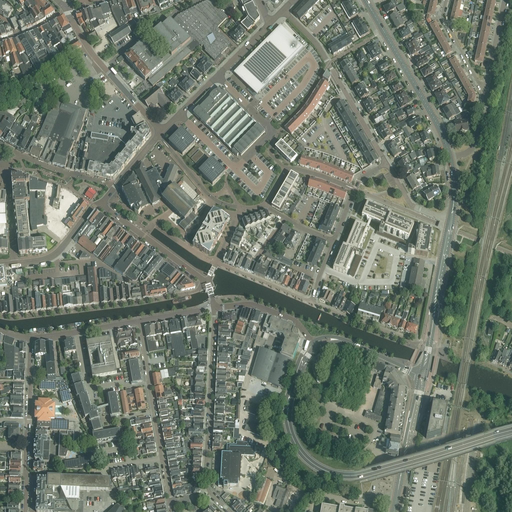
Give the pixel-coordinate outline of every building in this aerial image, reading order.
[(22,6),(29,0),(17,0),(17,1),(18,1),(15,3),(19,7),(21,9),(22,7),(22,6)] [(30,0),(25,5),(28,10),(31,8),(40,23),(45,20),(32,0),(30,0)] [(32,0),(45,20),(45,19),(54,13),(49,7),(43,0),(32,0)] [(125,0),(121,0),(120,1),(123,11),(126,17),(127,17),(129,21),(132,20),(132,19),(129,11),(125,0)] [(125,0),(129,11),(132,19),(134,18),(132,13),(131,10),(136,9),(132,0),(125,0)] [(135,0),(140,14),(143,13),(153,10),(153,9),(156,8),(152,0),(135,0)] [(248,18),(241,25),(244,29),(247,32),(252,27),(252,28),(253,27),(254,26),(254,25),(255,25),(260,20),(257,13),(252,4),(250,0),(239,0),(244,8),(248,17),(248,18)] [(310,0),(306,0),(305,2),(311,9),(315,5),(310,0)] [(350,0),(341,5),(343,10),(352,5),(350,0)] [(112,13),(120,28),(128,23),(126,17),(123,11),(120,1),(109,4),(110,8),(112,13)] [(388,4),(388,6),(384,8),(387,14),(395,9),(392,5),(395,3),(393,1),(388,4)] [(131,53),(125,58),(130,64),(139,75),(140,75),(145,80),(148,78),(149,80),(148,81),(153,86),(191,53),(186,48),(195,40),(201,47),(203,46),(205,51),(204,51),(214,61),(223,52),(224,51),(223,50),(226,49),(227,48),(231,45),(219,34),(218,33),(219,32),(217,29),(227,18),(212,2),(210,3),(209,2),(208,2),(207,2),(206,2),(205,2),(204,3),(203,3),(201,5),(200,4),(198,6),(197,5),(195,8),(194,7),(192,9),(192,8),(190,10),(189,10),(187,12),(186,11),(184,13),(184,12),(182,14),(181,14),(179,16),(178,15),(172,22),(169,20),(163,26),(162,27),(161,26),(151,35),(169,54),(160,62),(155,56),(150,51),(143,42),(137,47),(131,53)] [(224,8),(229,13),(234,8),(232,2),(227,4),(224,8)] [(305,2),(301,6),(308,13),(311,9),(305,2)] [(3,16),(10,6),(8,4),(6,7),(4,5),(0,10),(0,14),(3,16)] [(104,6),(99,7),(102,18),(108,29),(113,27),(108,18),(109,18),(108,15),(111,14),(108,4),(104,5),(104,6)] [(352,5),(343,10),(346,15),(355,10),(352,5)] [(3,16),(8,19),(9,17),(13,11),(10,10),(12,7),(10,6),(3,16)] [(301,6),(297,10),(304,16),(308,13),(301,6)] [(99,8),(93,9),(97,21),(106,37),(111,33),(111,32),(110,33),(108,29),(102,18),(99,7),(99,8)] [(34,21),(36,25),(40,23),(31,8),(28,10),(31,13),(29,14),(30,14),(34,21)] [(93,9),(86,11),(91,24),(94,31),(100,40),(101,40),(106,37),(97,21),(93,9)] [(434,17),(435,11),(429,9),(428,13),(426,12),(426,15),(427,15),(426,19),(429,19),(430,19),(430,16),(434,17)] [(297,10),(293,14),(296,17),(300,20),(304,16),(297,10)] [(355,10),(346,15),(349,20),(358,15),(355,10)] [(20,18),(21,21),(22,22),(23,21),(27,29),(32,27),(30,22),(31,21),(28,17),(25,12),(23,13),(23,14),(20,15),(17,11),(15,13),(18,16),(20,18)] [(25,11),(25,12),(28,17),(31,21),(30,22),(32,27),(36,25),(34,21),(30,14),(29,14),(27,12),(27,11),(26,12),(25,11)] [(86,11),(80,12),(85,24),(87,28),(90,33),(94,31),(91,24),(86,11)] [(82,25),(84,30),(87,28),(85,24),(80,12),(75,14),(77,19),(78,22),(80,26),(82,25)] [(390,17),(393,23),(400,20),(402,18),(401,16),(398,17),(396,13),(390,17)] [(19,28),(22,32),(27,29),(23,21),(22,22),(21,21),(20,18),(18,16),(15,18),(19,28)] [(57,20),(49,24),(52,30),(61,44),(62,45),(58,47),(61,53),(65,50),(66,51),(68,50),(71,54),(75,51),(79,48),(81,47),(77,40),(76,38),(69,26),(65,19),(64,17),(64,16),(62,17),(57,20)] [(15,30),(19,28),(15,18),(11,21),(11,19),(9,17),(8,19),(10,21),(15,30)] [(360,19),(351,24),(354,29),(363,24),(360,19)] [(400,20),(393,23),(397,30),(403,26),(400,20)] [(429,26),(432,31),(438,28),(435,22),(432,24),(430,20),(427,21),(429,26)] [(109,37),(114,44),(130,33),(138,28),(134,21),(109,37)] [(238,30),(235,32),(241,38),(245,34),(242,31),(244,29),(241,25),(238,23),(236,25),(238,27),(236,28),(238,30)] [(363,24),(354,29),(357,34),(366,29),(363,24)] [(411,24),(407,27),(408,28),(399,33),(403,39),(410,35),(408,31),(413,28),(411,24)] [(4,27),(7,36),(13,34),(9,25),(3,27),(4,27)] [(42,28),(54,48),(55,49),(58,47),(62,45),(61,44),(60,44),(53,34),(48,25),(42,28)] [(280,26),(234,73),(234,74),(235,73),(249,87),(258,95),(261,91),(262,92),(262,91),(307,46),(299,38),(296,41),(280,26)] [(51,54),(56,61),(60,59),(55,49),(54,48),(53,48),(47,37),(42,28),(37,30),(45,44),(47,47),(49,51),(51,54)] [(84,30),(90,41),(96,37),(93,32),(90,34),(90,33),(87,28),(84,30)] [(435,36),(441,33),(438,28),(432,31),(435,36)] [(366,29),(357,34),(359,39),(369,34),(366,29)] [(43,45),(45,44),(37,30),(33,32),(42,47),(44,46),(43,45)] [(42,47),(33,32),(24,36),(33,50),(35,54),(43,50),(42,47)] [(241,38),(235,32),(233,35),(231,33),(229,35),(237,43),(241,38)] [(438,41),(443,38),(441,33),(435,36),(438,41)] [(346,34),(341,37),(342,38),(347,47),(352,44),(346,34)] [(18,39),(30,62),(33,68),(35,71),(37,75),(42,72),(44,71),(43,70),(44,70),(38,59),(37,60),(26,40),(24,36),(18,39)] [(342,38),(337,40),(343,50),(347,47),(342,38)] [(439,47),(446,43),(443,38),(438,41),(439,44),(438,44),(439,47)] [(17,39),(12,41),(19,55),(25,65),(24,66),(27,72),(23,74),(19,76),(21,79),(35,71),(33,68),(30,62),(18,39),(17,39)] [(337,40),(332,43),(338,52),(343,50),(337,40)] [(406,45),(409,51),(417,46),(416,44),(417,44),(415,40),(414,41),(414,40),(406,45)] [(12,41),(6,42),(11,57),(13,68),(14,69),(15,69),(17,68),(18,67),(18,66),(20,65),(23,74),(27,72),(21,60),(19,58),(17,53),(12,41)] [(6,57),(6,58),(11,57),(6,42),(3,44),(6,57)] [(332,43),(328,46),(328,47),(333,55),(338,52),(332,43)] [(443,51),(449,48),(446,43),(439,47),(440,49),(442,48),(443,51)] [(425,53),(431,49),(429,46),(420,51),(419,48),(421,47),(420,44),(417,46),(409,51),(408,51),(411,56),(419,52),(420,55),(425,53)] [(368,51),(370,55),(378,50),(375,45),(363,52),(364,54),(366,53),(368,51)] [(99,56),(103,61),(113,53),(109,48),(99,56)] [(450,56),(449,55),(452,53),(449,48),(443,51),(445,54),(443,55),(445,57),(446,56),(447,58),(450,56)] [(431,49),(425,53),(427,56),(420,60),(420,58),(415,61),(417,63),(416,64),(418,69),(428,63),(426,60),(430,58),(430,57),(434,55),(431,49)] [(378,50),(370,55),(373,60),(381,55),(378,50)] [(356,57),(360,64),(366,61),(361,53),(356,57)] [(46,54),(38,59),(44,70),(47,67),(52,64),(56,61),(51,54),(47,56),(46,54)] [(340,65),(343,70),(350,66),(348,63),(350,62),(348,58),(343,61),(344,63),(340,65)] [(448,60),(452,67),(458,64),(455,58),(452,60),(451,58),(448,60)] [(206,59),(201,63),(209,71),(212,68),(211,67),(213,66),(206,59)] [(377,67),(381,74),(388,70),(387,69),(388,68),(388,67),(388,66),(387,65),(386,65),(385,62),(377,67)] [(209,71),(201,63),(197,67),(204,74),(206,73),(209,71)] [(453,73),(455,72),(460,69),(458,64),(452,67),(453,69),(452,70),(453,73)] [(430,70),(435,67),(434,65),(429,68),(421,72),(424,78),(432,73),(430,70)] [(344,71),(343,71),(344,73),(345,72),(346,75),(353,71),(350,66),(343,70),(344,71)] [(460,69),(455,72),(457,77),(463,74),(460,69)] [(201,77),(195,70),(192,73),(191,71),(189,73),(188,72),(186,74),(187,74),(189,76),(191,75),(197,82),(199,80),(200,80),(201,78),(201,77)] [(346,75),(349,80),(356,76),(353,71),(346,75)] [(328,83),(330,79),(327,72),(323,78),(322,79),(323,79),(321,82),(327,85),(328,83)] [(385,79),(387,83),(395,78),(393,74),(391,72),(383,77),(384,77),(382,78),(381,76),(376,78),(373,80),(375,82),(380,79),(381,82),(385,79)] [(186,80),(184,82),(191,89),(193,86),(194,84),(188,78),(189,77),(187,74),(184,77),(185,79),(186,80)] [(457,77),(460,82),(466,79),(463,74),(457,77)] [(356,76),(349,80),(352,85),(359,81),(356,76)] [(429,87),(438,82),(434,76),(426,81),(429,86),(429,87)] [(460,82),(463,87),(469,84),(466,79),(460,82)] [(174,90),(171,93),(179,100),(182,97),(183,96),(176,89),(176,88),(175,89),(174,87),(176,86),(174,84),(171,81),(169,83),(172,87),(171,88),(174,90)] [(177,81),(176,82),(178,84),(177,84),(186,93),(187,91),(188,92),(191,89),(184,82),(181,85),(177,81)] [(321,82),(318,86),(326,91),(329,86),(327,85),(321,82)] [(438,82),(429,87),(432,92),(441,87),(438,82)] [(391,90),(389,91),(391,95),(394,94),(402,89),(398,83),(390,88),(391,90)] [(463,90),(464,92),(471,89),(469,84),(463,87),(464,89),(463,90)] [(363,85),(355,90),(357,95),(365,91),(363,87),(364,87),(363,85)] [(326,91),(318,86),(315,91),(323,96),(326,91)] [(380,91),(382,96),(383,96),(384,99),(385,100),(388,99),(384,92),(390,89),(388,86),(380,91)] [(153,110),(156,107),(155,106),(158,103),(165,112),(172,106),(157,88),(158,88),(157,87),(153,90),(154,91),(142,100),(148,108),(148,107),(149,106),(153,110)] [(232,152),(237,157),(239,155),(241,157),(265,133),(259,127),(260,127),(260,126),(260,125),(259,125),(258,125),(258,126),(257,125),(258,125),(258,124),(257,123),(257,122),(256,122),(256,121),(255,121),(254,121),(253,122),(226,96),(227,95),(219,88),(199,109),(198,109),(193,114),(199,119),(200,118),(201,120),(200,121),(206,126),(232,151),(232,152)] [(467,94),(468,97),(474,94),(471,89),(464,92),(465,95),(467,94)] [(437,101),(446,96),(443,90),(435,95),(438,100),(437,101)] [(315,91),(312,96),(320,100),(323,96),(315,91)] [(365,91),(357,95),(361,100),(369,95),(368,93),(366,94),(365,91)] [(179,100),(171,93),(167,97),(175,104),(176,103),(179,100)] [(398,103),(406,98),(407,98),(404,93),(395,97),(398,103)] [(474,94),(468,97),(467,102),(468,102),(467,105),(469,106),(470,103),(474,104),(476,96),(474,94)] [(312,96),(309,100),(317,105),(320,100),(312,96)] [(446,96),(437,101),(440,106),(449,101),(446,96)] [(406,98),(398,103),(401,108),(409,104),(406,98)] [(363,104),(366,109),(373,105),(372,102),(373,101),(372,99),(363,104)] [(309,100),(307,105),(314,110),(317,105),(309,100)] [(36,142),(30,155),(39,160),(44,162),(48,151),(52,152),(53,149),(55,145),(56,142),(48,139),(59,114),(63,103),(57,101),(52,112),(50,111),(42,129),(36,142)] [(347,107),(343,102),(335,107),(338,112),(347,107)] [(53,165),(65,169),(68,157),(72,147),(75,147),(84,124),(82,124),(86,112),(81,110),(63,103),(59,114),(48,139),(56,142),(59,144),(60,144),(61,144),(60,149),(57,154),(53,165)] [(443,110),(446,116),(453,112),(450,107),(454,105),(453,103),(449,105),(449,106),(443,110)] [(307,105),(303,109),(310,115),(314,110),(307,105)] [(373,105),(366,109),(369,115),(378,110),(377,108),(375,108),(373,105)] [(349,112),(347,107),(338,112),(341,117),(349,112)] [(401,111),(395,114),(398,119),(402,116),(402,117),(404,115),(404,114),(406,113),(408,117),(415,113),(412,107),(405,111),(403,112),(402,110),(401,111)] [(379,116),(373,120),(374,122),(373,122),(374,124),(375,124),(376,125),(385,120),(383,117),(385,115),(384,113),(388,111),(386,108),(378,113),(379,116)] [(303,109),(300,113),(306,120),(310,115),(303,109)] [(461,120),(460,121),(462,132),(468,131),(468,130),(468,129),(468,128),(468,127),(467,127),(467,126),(468,126),(468,122),(464,122),(464,119),(465,119),(465,118),(466,118),(467,118),(468,118),(469,118),(470,118),(471,118),(471,115),(468,114),(467,113),(465,110),(463,111),(466,115),(460,118),(461,120)] [(455,121),(460,118),(466,115),(463,111),(458,114),(457,111),(453,113),(453,112),(446,116),(449,120),(455,117),(457,119),(455,120),(455,121)] [(352,117),(349,112),(341,117),(344,122),(352,117)] [(300,113),(296,117),(303,124),(306,120),(300,113)] [(151,136),(140,115),(132,120),(138,130),(136,131),(135,133),(132,132),(132,135),(135,136),(135,137),(137,138),(130,147),(129,148),(126,146),(118,139),(92,135),(88,156),(87,161),(86,162),(84,174),(113,181),(135,156),(137,153),(140,149),(151,136)] [(23,121),(29,124),(32,119),(26,116),(23,121)] [(0,139),(11,123),(10,123),(9,124),(5,122),(6,119),(3,117),(0,124),(0,139)] [(296,117),(292,121),(299,127),(303,124),(296,117)] [(355,122),(352,117),(344,122),(347,127),(355,122)] [(414,126),(415,129),(421,126),(420,123),(421,123),(417,117),(410,121),(408,123),(411,128),(413,127),(414,126)] [(460,118),(455,121),(455,123),(454,124),(452,124),(453,125),(452,126),(452,127),(453,127),(453,128),(453,129),(454,128),(455,132),(456,132),(459,132),(460,132),(462,132),(460,121),(461,120),(460,118)] [(292,121),(288,125),(295,131),(299,127),(292,121)] [(358,127),(355,122),(347,127),(349,131),(358,127)] [(0,139),(4,142),(11,132),(9,131),(13,124),(11,123),(0,139)] [(11,132),(4,142),(16,148),(26,131),(22,129),(21,128),(21,127),(15,124),(11,132)] [(384,126),(378,130),(381,135),(387,131),(390,130),(388,127),(387,124),(384,126)] [(288,125),(285,129),(291,135),(295,131),(288,125)] [(361,131),(358,127),(349,131),(348,132),(351,137),(352,137),(352,136),(361,131)] [(181,130),(169,142),(182,155),(195,143),(181,130)] [(364,136),(361,131),(352,136),(352,137),(355,141),(364,136)] [(387,131),(381,135),(384,140),(393,135),(392,133),(389,134),(387,131)] [(22,139),(17,149),(23,152),(29,141),(32,135),(26,132),(25,134),(22,139)] [(412,136),(415,142),(422,139),(423,143),(429,141),(426,133),(420,135),(419,133),(412,136)] [(366,141),(364,136),(355,141),(358,146),(366,141)] [(388,147),(391,152),(398,148),(396,145),(400,143),(399,141),(401,139),(399,137),(392,141),(393,144),(388,147)] [(31,139),(24,153),(30,155),(36,142),(31,139)] [(369,146),(366,141),(358,146),(361,151),(369,146)] [(279,144),(275,148),(279,152),(285,146),(281,142),(279,144)] [(75,171),(79,172),(84,149),(85,147),(81,146),(78,159),(75,171)] [(285,146),(279,152),(283,156),(289,150),(285,146)] [(372,151),(369,146),(361,151),(364,156),(372,151)] [(79,172),(84,174),(86,162),(87,161),(88,156),(86,155),(87,148),(85,147),(84,149),(79,172)] [(196,147),(187,156),(190,158),(198,149),(196,147)] [(398,148),(391,152),(394,158),(399,155),(401,157),(406,154),(405,151),(403,153),(401,150),(399,151),(398,148)] [(47,155),(45,162),(48,163),(50,158),(51,157),(53,158),(55,155),(56,150),(53,149),(52,152),(50,156),(47,155)] [(289,150),(283,156),(287,160),(293,154),(292,153),(289,150)] [(426,152),(429,160),(436,158),(435,154),(434,155),(433,150),(426,152)] [(199,151),(191,159),(195,164),(204,155),(199,151)] [(375,156),(372,151),(364,156),(367,161),(375,156)] [(293,154),(287,160),(291,164),(297,157),(298,156),(294,152),(292,153),(293,154)] [(48,163),(52,165),(53,165),(57,154),(56,153),(55,155),(53,158),(51,157),(50,158),(48,163)] [(205,156),(197,165),(199,167),(207,158),(205,156)] [(378,161),(375,156),(367,161),(370,166),(378,161)] [(407,159),(398,164),(401,169),(407,166),(406,163),(408,161),(407,159)] [(211,160),(199,172),(212,185),(225,173),(211,160)] [(135,171),(144,190),(152,186),(145,172),(147,172),(142,163),(143,162),(142,162),(135,171)] [(320,172),(323,163),(318,162),(315,170),(320,172)] [(329,165),(323,163),(320,172),(325,174),(329,165)] [(334,168),(329,165),(325,174),(330,176),(334,168)] [(407,166),(401,169),(404,175),(413,170),(414,172),(417,170),(421,168),(420,167),(420,165),(413,169),(412,167),(409,169),(407,166)] [(163,198),(162,199),(177,214),(178,212),(179,213),(181,211),(179,209),(188,200),(174,186),(174,187),(172,185),(178,170),(170,166),(163,184),(160,191),(163,198)] [(432,173),(433,177),(439,176),(439,173),(438,173),(438,168),(428,169),(427,166),(420,167),(421,168),(422,173),(428,172),(428,174),(432,173)] [(339,170),(334,168),(330,176),(335,178),(339,170)] [(155,170),(150,172),(154,179),(159,176),(155,170)] [(344,172),(339,170),(335,178),(340,180),(344,172)] [(147,172),(145,172),(152,186),(153,188),(157,186),(154,179),(150,172),(148,173),(147,172)] [(349,174),(344,172),(340,180),(345,182),(349,174)] [(122,192),(138,184),(137,184),(139,183),(134,173),(121,188),(122,191),(122,192)] [(288,178),(295,182),(298,178),(295,176),(293,175),(291,173),(288,178)] [(17,175),(11,175),(12,181),(12,186),(13,192),(13,196),(13,203),(30,201),(29,199),(30,199),(29,178),(28,177),(27,177),(27,178),(26,179),(25,179),(25,176),(17,174),(17,175)] [(354,176),(349,174),(345,182),(350,184),(354,176)] [(154,179),(157,186),(160,191),(163,184),(159,176),(154,179)] [(413,176),(407,179),(410,185),(416,182),(413,176)] [(44,196),(48,184),(29,178),(30,199),(30,224),(32,232),(37,231),(37,227),(43,225),(44,218),(45,197),(44,196)] [(293,187),(295,182),(288,178),(285,183),(293,187)] [(316,180),(310,178),(308,188),(313,189),(316,180)] [(321,182),(316,180),(313,189),(318,191),(321,182)] [(327,184),(321,182),(318,191),(323,193),(327,184)] [(416,182),(410,185),(413,190),(419,187),(416,182)] [(290,192),(293,187),(285,183),(283,187),(290,192)] [(138,184),(122,192),(131,209),(134,207),(135,211),(134,213),(138,215),(142,208),(148,205),(138,184)] [(332,186),(327,184),(323,193),(328,195),(332,186)] [(433,185),(431,186),(432,188),(430,190),(432,194),(434,198),(437,196),(437,197),(438,198),(439,198),(440,197),(440,196),(440,195),(440,194),(437,189),(438,188),(436,187),(435,185),(433,186),(433,185)] [(55,193),(51,207),(57,208),(59,198),(61,188),(56,186),(55,186),(55,193)] [(144,190),(152,206),(160,202),(159,201),(153,188),(152,186),(144,190)] [(157,186),(153,188),(159,201),(162,199),(163,198),(160,191),(157,186)] [(337,188),(332,186),(328,195),(333,197),(337,188)] [(432,188),(431,186),(422,192),(423,194),(427,202),(434,198),(432,194),(430,190),(432,188)] [(292,192),(290,192),(283,187),(280,192),(287,196),(287,197),(289,198),(292,192)] [(342,190),(337,188),(333,197),(338,199),(342,190)] [(347,192),(342,190),(338,199),(343,201),(347,192)] [(285,201),(287,197),(287,196),(280,192),(277,197),(285,201)] [(274,201),(283,207),(286,202),(285,201),(277,197),(274,201)] [(178,212),(177,214),(185,221),(193,213),(195,215),(197,212),(195,210),(197,209),(188,200),(179,209),(181,211),(179,213),(178,212)] [(72,214),(64,224),(70,228),(74,224),(77,219),(83,211),(87,206),(81,201),(72,214)] [(281,212),(283,207),(274,201),(272,206),(281,212)] [(26,203),(14,204),(17,239),(18,239),(18,243),(18,246),(18,248),(18,249),(19,252),(19,254),(19,255),(47,252),(46,240),(39,241),(30,242),(26,203)] [(367,204),(362,216),(386,226),(385,228),(409,238),(413,227),(390,217),(391,214),(367,204)] [(331,206),(329,212),(338,215),(340,210),(331,206)] [(201,232),(194,243),(197,244),(195,247),(206,254),(208,251),(211,252),(218,241),(220,237),(221,235),(222,233),(223,231),(224,229),(225,227),(226,225),(228,222),(229,220),(230,220),(224,217),(215,211),(213,210),(202,229),(201,232)] [(73,240),(78,243),(83,236),(91,225),(99,214),(95,211),(87,221),(87,222),(73,240)] [(267,211),(262,213),(265,221),(265,222),(266,223),(271,221),(271,219),(276,217),(273,215),(269,216),(267,211)] [(329,212),(327,216),(336,220),(338,215),(329,212)] [(184,220),(179,225),(185,231),(197,218),(194,215),(193,213),(185,221),(184,220)] [(262,213),(257,215),(260,223),(261,223),(265,222),(265,221),(262,213)] [(91,225),(83,236),(85,238),(93,227),(96,229),(104,218),(100,214),(91,225)] [(257,215),(252,217),(256,227),(256,226),(261,224),(261,223),(260,223),(257,215)] [(327,216),(325,221),(334,225),(336,220),(327,216)] [(252,217),(247,219),(251,228),(251,229),(251,230),(256,228),(256,226),(256,227),(252,217)] [(96,234),(90,242),(93,244),(100,235),(110,222),(105,219),(97,229),(99,231),(97,232),(96,234)] [(247,219),(242,221),(245,230),(251,229),(251,228),(247,219)] [(325,221),(323,226),(331,230),(334,225),(325,221)] [(100,235),(93,244),(98,247),(101,243),(105,238),(106,237),(114,225),(110,222),(100,235)] [(336,263),(333,269),(344,274),(354,250),(357,252),(367,227),(361,225),(356,223),(346,246),(343,245),(336,263)] [(96,249),(92,254),(93,255),(98,258),(107,247),(112,239),(120,229),(115,226),(108,236),(107,238),(106,237),(105,238),(101,243),(98,247),(96,249)] [(273,241),(282,248),(291,231),(284,226),(273,241)] [(323,226),(320,232),(329,235),(331,230),(323,226)] [(120,229),(112,239),(116,242),(117,243),(125,233),(120,229)] [(420,229),(415,255),(427,257),(432,232),(420,229)] [(237,230),(235,235),(243,239),(245,233),(237,230)] [(284,245),(294,250),(301,236),(292,231),(284,245)] [(119,243),(109,256),(114,259),(115,257),(124,245),(130,237),(125,234),(119,243)] [(384,235),(383,237),(405,247),(406,246),(403,245),(403,244),(406,245),(407,243),(385,234),(384,235)] [(235,235),(232,240),(241,244),(243,239),(235,235)] [(83,236),(78,243),(82,247),(88,239),(85,238),(83,236)] [(135,241),(130,237),(124,245),(127,247),(123,252),(126,253),(129,249),(135,241)] [(88,239),(82,247),(92,254),(96,249),(98,247),(93,244),(90,242),(88,239)] [(112,239),(107,247),(112,250),(114,247),(113,246),(116,242),(112,239)] [(317,239),(315,244),(324,248),(326,243),(317,239)] [(232,240),(230,245),(231,245),(234,247),(239,249),(241,244),(232,240)] [(123,277),(124,275),(145,248),(136,241),(129,250),(133,253),(128,260),(124,256),(121,261),(114,270),(123,277)] [(315,244),(313,249),(322,253),(324,248),(315,244)] [(107,247),(98,259),(102,262),(112,250),(107,247)] [(145,248),(124,275),(132,282),(136,282),(138,278),(144,271),(155,256),(145,248)] [(313,249),(311,254),(320,258),(322,253),(313,249)] [(275,260),(276,259),(277,256),(266,251),(263,255),(275,260)] [(285,254),(279,252),(277,256),(276,259),(281,262),(285,254)] [(227,253),(223,262),(228,264),(232,255),(227,253)] [(240,269),(243,260),(245,255),(243,253),(241,259),(239,258),(235,267),(240,269)] [(311,254),(309,259),(318,263),(320,258),(311,254)] [(232,255),(228,264),(233,266),(237,257),(232,255)] [(109,256),(104,263),(108,266),(114,259),(109,256)] [(240,269),(244,271),(249,258),(247,256),(245,261),(243,260),(240,269)] [(253,274),(259,277),(261,271),(263,268),(264,264),(266,260),(267,258),(262,256),(258,262),(253,274)] [(108,266),(114,270),(121,261),(115,257),(114,259),(108,266)] [(146,280),(154,270),(162,261),(158,258),(143,275),(146,277),(145,278),(146,278),(145,279),(146,280)] [(309,259),(307,264),(316,268),(318,263),(309,259)] [(355,259),(349,276),(351,277),(351,275),(354,276),(353,278),(360,261),(355,259)] [(420,290),(423,290),(425,281),(422,281),(423,272),(423,271),(425,262),(414,260),(412,269),(408,288),(420,290)] [(162,261),(154,270),(156,271),(159,273),(167,265),(162,261)] [(248,272),(253,274),(258,262),(256,261),(255,265),(252,263),(248,272)] [(155,281),(156,281),(159,283),(162,285),(164,285),(165,285),(168,283),(169,283),(169,282),(170,282),(177,273),(167,265),(160,273),(153,282),(154,282),(155,281)] [(265,279),(270,281),(274,271),(276,266),(273,265),(271,271),(268,270),(267,273),(265,279)] [(276,283),(281,285),(285,277),(287,271),(289,268),(286,267),(285,270),(283,276),(279,274),(276,283)] [(87,268),(85,268),(86,269),(86,276),(87,283),(87,289),(88,297),(89,305),(98,304),(96,277),(96,276),(95,272),(95,268),(93,268),(87,268)] [(265,279),(267,273),(268,270),(263,268),(261,271),(259,277),(265,279)] [(270,281),(276,283),(279,274),(280,273),(281,269),(279,268),(277,272),(274,271),(270,281)] [(144,282),(145,286),(147,287),(146,283),(148,283),(153,277),(152,277),(156,271),(154,270),(146,280),(146,281),(144,282)] [(181,276),(177,273),(170,282),(169,282),(169,283),(171,285),(172,284),(173,285),(181,276)] [(281,285),(287,288),(290,280),(292,274),(290,273),(288,278),(285,277),(281,285)] [(296,281),(293,290),(297,292),(300,283),(303,278),(304,275),(302,274),(298,283),(296,281)] [(185,278),(181,276),(173,285),(172,284),(171,285),(167,289),(168,292),(173,287),(176,289),(177,288),(185,278)] [(287,288),(293,290),(296,281),(297,277),(295,276),(293,281),(290,280),(287,288)] [(70,278),(61,279),(62,287),(71,286),(70,278)] [(185,278),(177,288),(181,291),(189,290),(194,289),(195,288),(195,287),(195,286),(189,282),(185,278)] [(57,295),(58,308),(63,308),(62,295),(63,295),(62,287),(61,279),(55,280),(55,286),(59,286),(60,295),(57,295)] [(298,292),(305,295),(309,285),(302,282),(298,292)] [(135,284),(133,284),(133,288),(131,288),(131,287),(125,287),(127,300),(132,300),(131,293),(136,293),(135,288),(135,284)] [(139,287),(135,288),(136,293),(131,293),(132,300),(141,299),(139,287)] [(324,291),(320,299),(325,301),(330,289),(328,288),(327,292),(324,291)] [(330,289),(325,301),(330,303),(335,293),(332,292),(333,290),(330,289)] [(332,307),(337,310),(342,298),(342,297),(344,294),(341,293),(340,296),(339,296),(338,298),(337,297),(332,307)] [(72,294),(63,295),(64,308),(73,307),(72,295),(72,294)] [(194,294),(177,299),(178,303),(195,298),(194,294)] [(264,298),(261,299),(263,302),(276,307),(279,306),(277,304),(264,298)] [(342,298),(337,310),(341,311),(346,300),(342,298)] [(342,312),(343,312),(350,316),(354,308),(356,309),(357,307),(355,306),(355,307),(347,303),(342,312)] [(357,316),(362,317),(366,305),(365,306),(360,305),(357,316)] [(366,318),(368,319),(371,307),(366,305),(362,317),(363,317),(363,316),(366,317),(366,318)] [(373,319),(376,310),(376,308),(371,307),(368,319),(369,319),(370,318),(373,319)] [(373,319),(373,320),(378,322),(381,311),(381,308),(377,307),(376,308),(377,308),(376,310),(373,319)] [(239,319),(247,322),(251,311),(247,309),(243,310),(243,309),(243,310),(239,319)] [(384,324),(386,325),(391,311),(389,310),(387,316),(383,314),(381,323),(381,324),(383,325),(384,324)] [(257,313),(253,311),(250,322),(255,324),(254,327),(256,328),(259,329),(264,315),(260,314),(258,313),(257,313)] [(392,327),(395,318),(391,317),(393,312),(391,311),(386,325),(389,326),(389,327),(390,327),(391,327),(392,327)] [(395,318),(392,327),(394,328),(394,329),(396,329),(397,329),(400,320),(401,318),(398,317),(399,313),(397,312),(395,318)] [(228,322),(227,324),(231,324),(231,323),(232,321),(236,321),(236,313),(232,313),(232,315),(230,315),(229,315),(228,315),(223,315),(222,316),(222,322),(228,322)] [(403,322),(405,316),(403,316),(401,322),(398,329),(401,330),(401,331),(402,331),(403,331),(404,331),(406,324),(403,322)] [(107,317),(87,320),(88,325),(108,322),(107,317)] [(193,319),(187,320),(190,340),(192,350),(199,350),(197,339),(196,339),(195,337),(196,337),(195,328),(201,327),(201,326),(202,326),(202,323),(201,323),(200,317),(195,318),(193,319)] [(268,317),(262,332),(265,333),(262,339),(267,340),(269,335),(283,340),(280,347),(278,351),(279,352),(278,355),(292,360),(296,351),(300,340),(299,339),(300,336),(295,329),(294,329),(293,327),(268,317)] [(413,325),(410,333),(413,334),(413,335),(414,335),(415,335),(418,327),(415,326),(417,320),(415,319),(413,325)] [(187,320),(181,321),(183,331),(183,334),(187,333),(187,334),(186,334),(187,340),(190,340),(187,320)] [(181,333),(179,321),(168,323),(170,335),(169,335),(171,346),(172,346),(174,359),(186,357),(182,333),(181,333)] [(239,341),(244,342),(246,336),(241,335),(245,323),(239,321),(232,339),(239,341)] [(255,324),(250,322),(246,336),(244,342),(242,347),(241,350),(246,351),(249,342),(252,331),(255,332),(256,328),(254,327),(255,324)] [(167,323),(161,324),(163,336),(166,335),(167,340),(168,344),(169,344),(169,347),(171,346),(169,335),(170,335),(167,323)] [(407,332),(410,333),(413,325),(407,323),(405,331),(405,332),(406,332),(407,333),(407,332)] [(151,337),(149,326),(144,327),(147,343),(153,342),(152,337),(151,337)] [(5,337),(4,344),(12,347),(15,341),(5,337)] [(93,340),(92,340),(92,341),(86,342),(88,352),(89,358),(90,362),(91,367),(92,373),(93,378),(117,374),(111,338),(110,338),(110,337),(109,337),(109,338),(107,338),(103,339),(103,338),(102,339),(103,339),(99,340),(99,339),(99,340),(95,340),(93,341),(93,340)] [(226,344),(226,339),(218,338),(218,345),(226,346),(226,345),(229,346),(229,347),(235,348),(241,350),(242,347),(236,345),(230,343),(229,344),(226,344)] [(64,351),(65,354),(72,353),(73,358),(72,358),(72,361),(77,360),(76,352),(74,340),(74,339),(73,340),(63,342),(63,341),(62,341),(62,342),(63,342),(64,351)] [(147,343),(149,353),(157,351),(157,349),(155,342),(153,342),(147,343)] [(47,378),(47,381),(53,381),(56,381),(55,378),(56,378),(54,364),(53,343),(45,344),(46,356),(46,361),(47,378)] [(6,371),(7,371),(25,371),(25,365),(24,365),(18,364),(19,359),(19,353),(19,350),(12,347),(4,344),(6,371)] [(40,356),(46,356),(45,344),(36,344),(35,360),(37,361),(39,361),(40,360),(40,356)] [(494,356),(495,356),(492,361),(498,363),(501,354),(497,352),(499,344),(497,344),(494,351),(495,351),(494,356)] [(246,351),(241,350),(235,348),(235,352),(242,354),(241,357),(250,358),(252,353),(246,351)] [(259,348),(251,377),(263,381),(283,389),(293,360),(259,348)] [(130,359),(139,358),(138,349),(134,349),(133,350),(131,350),(131,353),(124,354),(122,355),(121,355),(122,361),(130,359)] [(506,356),(502,365),(506,367),(509,359),(510,359),(511,354),(511,349),(511,350),(509,356),(508,358),(507,357),(507,356),(506,356)] [(504,350),(498,364),(502,365),(506,356),(508,351),(504,350)] [(132,381),(131,381),(131,385),(136,384),(136,383),(142,382),(142,379),(141,379),(140,374),(141,374),(140,368),(139,368),(138,363),(139,363),(138,360),(127,362),(130,376),(131,375),(132,381)] [(387,368),(374,362),(370,373),(377,375),(373,388),(380,390),(380,389),(381,387),(382,385),(383,383),(382,383),(387,368)] [(168,370),(169,378),(176,377),(174,369),(168,370)] [(392,370),(386,369),(382,383),(383,383),(386,384),(388,383),(389,386),(387,387),(388,389),(389,389),(392,387),(394,389),(386,433),(388,433),(390,434),(400,436),(408,391),(405,391),(405,389),(392,370)] [(99,417),(98,414),(100,414),(101,413),(100,410),(100,409),(97,410),(97,409),(93,410),(92,407),(91,408),(89,403),(90,403),(89,397),(88,398),(87,395),(85,395),(85,393),(86,393),(84,387),(83,388),(82,383),(83,382),(81,377),(80,377),(79,375),(70,377),(71,380),(72,386),(73,386),(74,390),(76,396),(77,398),(78,398),(79,400),(78,400),(80,406),(81,406),(82,410),(81,410),(82,414),(83,414),(83,415),(83,416),(84,419),(88,418),(89,420),(90,425),(92,431),(92,430),(93,433),(102,430),(101,428),(102,427),(100,422),(99,422),(98,417),(99,417)] [(53,381),(47,381),(40,381),(40,390),(56,391),(56,389),(60,389),(61,393),(60,394),(63,404),(72,401),(66,382),(53,381)] [(130,399),(143,396),(142,390),(135,391),(135,395),(133,395),(133,396),(129,396),(130,399)] [(111,414),(110,414),(111,418),(116,417),(115,416),(122,415),(121,412),(120,412),(120,407),(119,401),(118,396),(118,393),(108,395),(109,404),(108,404),(109,408),(110,408),(111,414)] [(72,437),(67,437),(67,432),(68,432),(69,422),(50,421),(51,420),(54,420),(55,405),(55,402),(39,401),(39,405),(36,404),(35,420),(38,420),(38,422),(37,422),(36,431),(47,431),(50,431),(54,431),(59,432),(59,435),(59,438),(59,441),(59,446),(59,456),(62,456),(62,445),(72,445),(72,437)] [(426,439),(427,439),(427,438),(441,434),(442,434),(447,405),(433,403),(426,439)] [(23,419),(23,408),(13,407),(13,414),(11,414),(11,416),(3,416),(3,418),(8,418),(12,418),(23,419)] [(151,423),(150,418),(130,421),(131,426),(142,424),(151,423)] [(151,423),(142,424),(144,433),(152,432),(151,423)] [(9,429),(9,433),(8,433),(8,435),(9,435),(9,439),(18,440),(18,429),(9,429)] [(112,430),(112,431),(106,432),(105,431),(103,431),(101,432),(101,433),(95,434),(95,433),(92,433),(94,444),(97,444),(97,443),(102,442),(102,443),(108,442),(108,441),(113,441),(119,440),(119,439),(121,439),(120,430),(116,430),(116,429),(112,430)] [(203,437),(203,430),(189,429),(182,429),(183,434),(183,438),(191,438),(191,436),(203,437)] [(39,463),(46,463),(48,463),(49,463),(50,443),(47,443),(47,439),(36,438),(36,443),(35,443),(34,456),(35,456),(35,460),(40,461),(39,463)] [(218,479),(218,487),(224,487),(223,488),(227,489),(228,487),(228,486),(238,487),(238,480),(239,481),(240,481),(241,456),(254,457),(255,446),(248,445),(248,443),(245,443),(243,442),(236,441),(236,445),(227,444),(226,454),(222,454),(220,479),(218,479)] [(399,444),(390,442),(388,442),(388,443),(387,443),(386,446),(387,446),(387,450),(398,452),(399,444)] [(174,450),(166,451),(167,456),(175,454),(175,452),(183,451),(183,453),(186,453),(185,448),(182,448),(174,450)] [(398,452),(387,450),(382,449),(381,453),(386,455),(386,456),(395,458),(396,458),(398,452)] [(66,469),(77,470),(95,467),(93,455),(78,457),(79,461),(76,461),(76,460),(65,462),(66,469)] [(20,472),(21,466),(5,466),(5,463),(6,460),(0,459),(0,471),(5,471),(9,471),(9,472),(20,472)] [(45,464),(34,464),(33,467),(32,468),(32,470),(33,470),(33,471),(37,471),(37,473),(42,473),(45,473),(46,467),(45,467),(45,464)] [(161,480),(160,475),(149,477),(150,479),(141,480),(141,483),(150,481),(161,480)] [(37,498),(37,505),(36,511),(82,511),(83,504),(79,504),(80,490),(109,492),(111,492),(111,489),(109,489),(110,481),(61,479),(48,478),(48,479),(38,478),(37,486),(38,486),(38,493),(37,493),(37,496),(37,498)] [(253,502),(264,506),(272,482),(261,479),(253,502)] [(143,489),(162,485),(161,480),(148,483),(148,486),(146,486),(142,486),(143,489)] [(192,489),(193,494),(197,493),(199,493),(200,492),(200,487),(201,486),(200,486),(201,483),(200,483),(194,484),(194,489),(192,489)] [(153,493),(163,491),(162,486),(152,488),(153,491),(143,493),(143,495),(153,493)] [(277,500),(275,506),(279,507),(285,489),(277,486),(276,489),(275,489),(272,498),(277,500)] [(173,490),(174,497),(185,495),(184,488),(173,490)] [(279,509),(284,510),(290,491),(286,490),(279,509)] [(234,505),(231,507),(231,508),(235,511),(244,503),(245,502),(242,501),(234,497),(233,500),(237,501),(236,503),(235,502),(233,505),(234,505)] [(165,503),(164,498),(155,500),(155,502),(150,503),(146,503),(147,506),(165,503)] [(244,503),(235,511),(243,511),(245,510),(243,508),(247,504),(244,503)]
